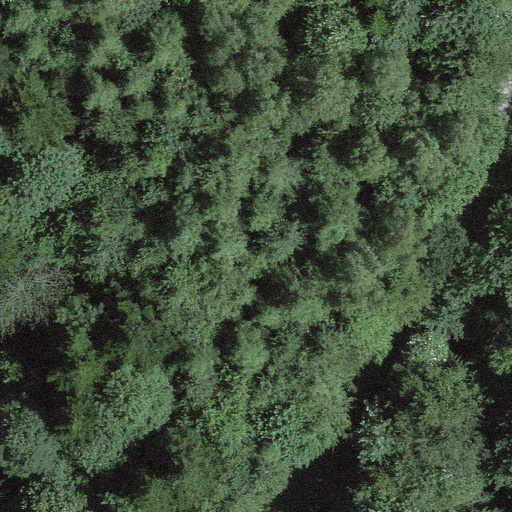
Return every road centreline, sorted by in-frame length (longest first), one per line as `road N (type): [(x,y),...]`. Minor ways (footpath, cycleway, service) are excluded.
road 1 (track): [(241,511),(348,394),(443,242)]
road 2 (track): [(443,242),(511,56)]
